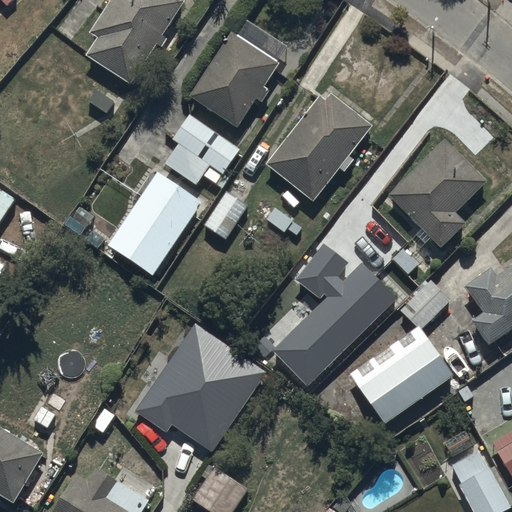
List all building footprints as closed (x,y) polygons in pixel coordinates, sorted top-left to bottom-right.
[(187,3),(181,0),(113,0),(90,35),(101,41),(89,60),(131,87),(153,52),(159,55),(170,38),(166,35),(187,3)] [(280,65),(232,35),(190,102),(237,131),(255,102),(262,106),(270,92),(265,89),(280,65)] [(373,128),(328,95),(322,103),(321,101),(270,169),(318,204),(342,171),(347,175),(355,165),(349,160),(373,128)] [(238,152),(188,118),(170,144),(179,150),(167,168),(199,190),(206,179),(216,185),(238,152)] [(448,142),(391,199),(441,255),(468,230),(455,216),(487,187),(450,145),(448,142)] [(385,151),(359,185),(377,199),(403,166),(385,151)] [(204,207),(158,175),(107,247),(153,279),(204,207)] [(266,193),(253,213),(286,235),(293,224),(276,212),(282,203),(266,193)] [(226,196),(205,228),(226,241),(247,209),(226,196)] [(475,323),(491,347),(511,332),(511,270),(497,280),(493,274),(467,292),(484,317),(475,323)] [(433,284),(403,312),(422,331),(451,304),(433,284)] [(455,381),(419,330),(352,378),(387,428),(455,381)] [(0,430),(0,499),(16,509),(46,459),(0,430)] [(511,482),(511,434),(490,448),(511,483),(511,482)] [(192,435),(160,486),(182,501),(214,449),(192,435)] [(452,471),(473,511),(509,511),(479,457),(452,471)] [(145,511),(149,506),(96,472),(87,486),(78,481),(58,511),(145,511)] [(213,472),(194,502),(208,511),(236,511),(248,495),(213,472)]
